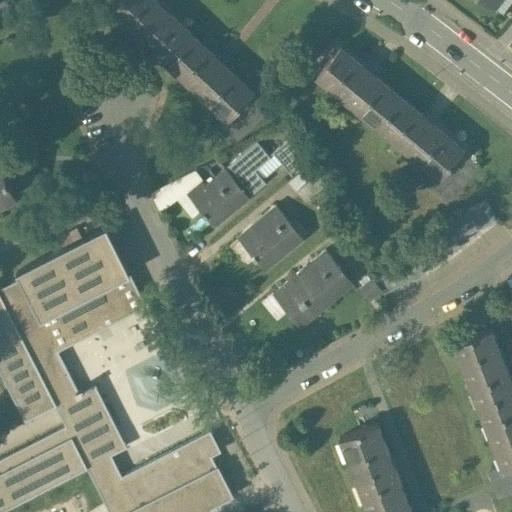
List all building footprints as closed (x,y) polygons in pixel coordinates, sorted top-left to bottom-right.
[(253,90),(159,0),(119,0),(113,7),(228,117),(253,90)] [(464,147),(342,44),(318,73),(440,175),(464,147)] [(310,156),(293,135),(274,151),(290,172),(310,156)] [(258,141),(227,167),(251,195),(267,181),(256,168),(271,156),(258,141)] [(2,159),(0,159),(0,201),(19,193),(2,159)] [(312,161),(289,180),(297,189),(320,171),(312,161)] [(227,167),(208,184),(205,180),(190,193),(202,208),(205,211),(204,211),(207,215),(208,213),(217,224),(251,195),(227,167)] [(190,193),(205,180),(195,168),(152,190),(162,209),(178,198),(193,216),(202,208),(190,193)] [(498,219),(487,198),(476,203),(487,224),(498,219)] [(476,203),(467,208),(477,229),(487,224),(476,203)] [(278,204),(240,234),(255,253),(254,254),(257,257),(259,256),(267,267),(304,237),(278,204)] [(477,229),(467,208),(457,213),(468,234),(477,229)] [(468,234),(457,213),(447,218),(450,225),(458,239),(468,234)] [(107,225),(18,271),(21,277),(58,348),(102,326),(147,303),(107,225)] [(458,239),(450,225),(440,231),(451,252),(461,246),(458,239)] [(451,252),(440,231),(430,236),(441,257),(451,252)] [(441,257),(430,236),(420,241),(431,262),(441,257)] [(431,262),(420,241),(411,246),(414,253),(421,267),(431,262)] [(327,248),(275,291),(301,324),(354,281),(327,248)] [(421,267),(414,253),(404,258),(414,278),(424,273),(421,267)] [(414,278),(404,258),(394,263),(405,283),(414,278)] [(405,283),(394,263),(385,268),(395,288),(405,283)] [(385,268),(374,273),(384,293),(395,288),(385,268)] [(211,428),(122,474),(117,463),(111,452),(127,444),(95,382),(85,387),(84,385),(78,388),(63,359),(58,348),(21,277),(0,287),(0,364),(27,417),(57,402),(62,413),(68,424),(0,458),(0,509),(88,464),(113,511),(198,511),(235,493),(219,463),(218,464),(212,453),(221,448),(211,428)] [(511,396),(511,368),(497,329),(458,343),(482,407),(511,396)] [(511,463),(511,396),(482,407),(503,467),(511,463)] [(384,511),(410,502),(381,426),(344,441),(371,511),(384,511)] [(413,511),(410,502),(384,511),(413,511)]
